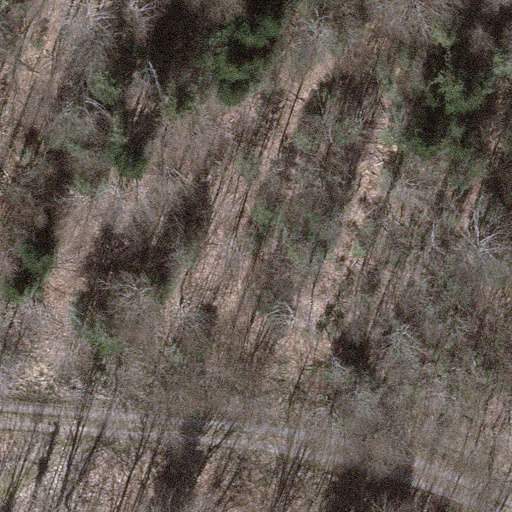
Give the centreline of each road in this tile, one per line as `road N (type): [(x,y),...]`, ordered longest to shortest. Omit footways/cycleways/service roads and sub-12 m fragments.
road 1 (track): [(491,511),(378,466),(0,427)]
road 2 (track): [(170,440),(0,488)]
